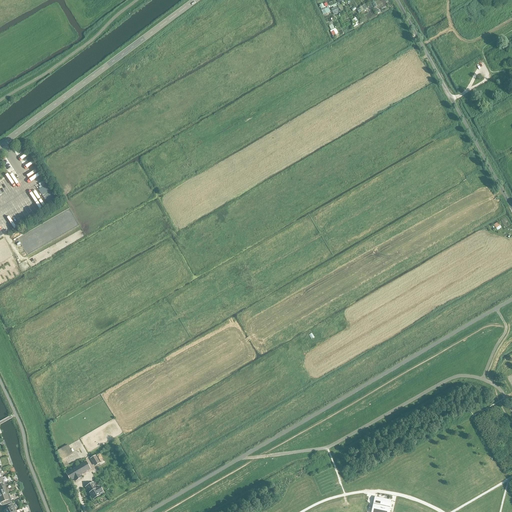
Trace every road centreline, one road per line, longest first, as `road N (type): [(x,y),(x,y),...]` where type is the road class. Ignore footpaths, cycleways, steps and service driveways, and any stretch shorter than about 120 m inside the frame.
road 1 (unknown): [(511,319),(166,511)]
road 2 (tertiary): [(0,145),(196,0)]
road 3 (unclassified): [(511,207),(397,0)]
